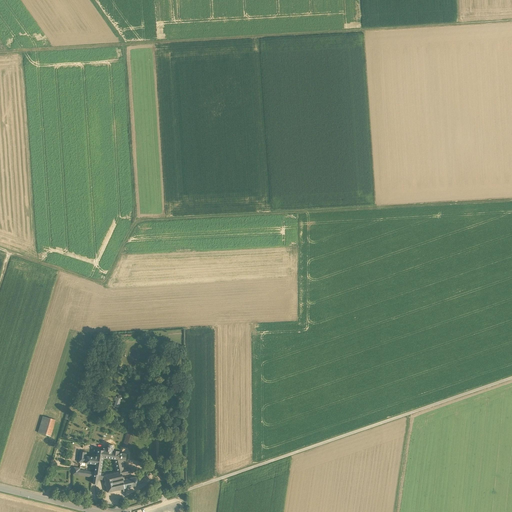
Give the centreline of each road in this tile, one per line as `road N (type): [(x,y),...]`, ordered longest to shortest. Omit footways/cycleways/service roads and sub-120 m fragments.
road 1 (track): [(511,199),(133,221),(103,285),(9,252)]
road 2 (track): [(511,21),(0,52)]
road 3 (track): [(125,511),(511,377)]
road 4 (track): [(133,221),(122,44)]
